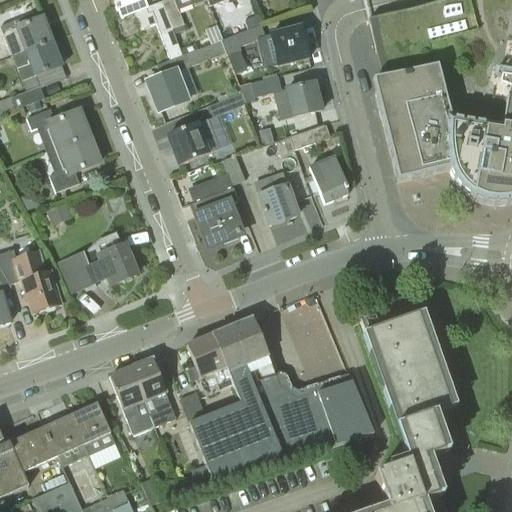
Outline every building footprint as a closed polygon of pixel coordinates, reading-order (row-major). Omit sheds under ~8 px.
[(171,32),(160,4),(144,10),(140,0),(112,0),(120,21),(134,15),(140,32),(156,26),(168,59),(179,55),(170,32),(171,32)] [(171,32),(183,27),(179,16),(178,12),(172,0),(170,0),(160,4),(171,32)] [(253,0),(254,1),(258,13),(268,9),(265,0),(253,0)] [(511,0),(453,0),(453,1),(367,22),(382,81),(381,82),(374,95),(396,186),(447,173),(447,175),(451,184),(453,187),(458,194),(461,196),(467,201),(470,203),(473,205),(477,207),(482,209),(487,210),(492,210),(496,210),(501,210),(506,209),(511,208),(511,207),(511,0)] [(371,0),(372,10),(396,7),(395,0),(371,0)] [(257,27),(254,18),(245,22),(248,31),(257,27)] [(23,55),(51,45),(41,20),(28,25),(25,19),(0,28),(0,30),(11,59),(23,55)] [(216,27),(204,32),(210,47),(220,43),(223,42),(216,27)] [(222,44),(225,56),(226,59),(240,54),(238,48),(261,41),(268,71),(276,69),(308,61),(301,30),(269,39),(269,37),(264,39),(261,27),(234,38),(222,44)] [(23,55),(11,59),(25,94),(0,103),(0,117),(30,107),(43,101),(40,92),(47,89),(42,75),(60,69),(51,45),(23,55)] [(177,73),(179,72),(175,61),(155,68),(160,80),(146,85),(157,115),(188,103),(177,73)] [(280,93),(277,79),(250,86),(254,101),(273,96),(279,123),(321,113),(314,86),(284,93),(283,92),(280,93)] [(212,120),(245,107),(241,96),(208,109),(212,120)] [(225,96),(217,100),(219,105),(227,101),(225,96)] [(38,105),(26,109),(29,116),(40,112),(38,105)] [(45,157),(88,140),(87,138),(84,140),(74,115),(51,124),(49,112),(26,121),(31,134),(36,133),(45,157)] [(178,167),(219,151),(207,123),(167,139),(178,167)] [(293,152),(328,141),(323,128),(289,139),(293,152)] [(267,131),(257,133),(261,147),(271,144),(267,131)] [(88,140),(45,157),(53,177),(48,179),(54,196),(78,187),(73,175),(98,166),(88,140)] [(231,189),(244,184),(234,159),(221,164),(231,189)] [(323,207),(346,198),(344,193),(346,192),(334,160),(308,171),(323,207)] [(296,218),(286,187),(282,175),(253,185),(257,197),(258,197),(269,228),(296,218)] [(227,207),(237,204),(232,191),(199,204),(195,193),(188,195),(209,248),(223,242),(224,246),(237,241),(236,237),(238,236),(227,207)] [(40,207),(33,193),(19,200),(26,213),(40,207)] [(303,203),(310,230),(326,226),(319,199),(303,203)] [(72,220),(65,205),(45,214),(51,228),(72,220)] [(69,261),(81,290),(84,289),(85,293),(95,289),(93,285),(96,284),(95,282),(105,278),(110,288),(136,277),(125,248),(122,249),(116,234),(100,241),(105,254),(96,257),(93,252),(84,256),(83,255),(69,261)] [(0,257),(0,273),(8,289),(22,284),(33,319),(59,310),(48,275),(43,277),(36,254),(15,261),(12,254),(0,257)] [(0,296),(9,291),(8,289),(0,273),(0,326),(8,324),(0,299),(0,296)] [(312,299),(304,302),(307,309),(315,306),(312,299)] [(437,501),(426,470),(430,468),(438,469),(443,463),(442,462),(440,458),(443,457),(430,419),(450,412),(418,318),(367,336),(412,466),(374,480),(383,506),(385,511),(419,511),(418,507),(437,501)] [(211,340),(226,376),(244,370),(251,388),(275,378),(252,322),(211,340)] [(226,377),(226,376),(211,340),(185,351),(193,372),(187,374),(191,386),(197,384),(198,385),(199,384),(205,398),(231,388),(226,377)] [(130,372),(153,432),(175,423),(165,399),(167,398),(165,395),(164,396),(151,364),(130,372)] [(283,398),(275,378),(251,388),(244,370),(226,377),(231,388),(239,407),(204,421),(187,427),(205,469),(202,470),(210,490),(372,439),(351,386),(296,404),(283,398)] [(132,441),(153,432),(130,372),(108,381),(132,441)] [(178,403),(187,427),(204,421),(195,397),(178,403)] [(83,449),(87,459),(114,447),(110,437),(96,407),(69,419),(83,449)] [(61,471),(87,459),(83,449),(69,419),(42,431),(56,462),(61,471)] [(56,462),(42,431),(4,448),(0,439),(0,502),(27,490),(21,477),(56,462)] [(179,500),(210,490),(202,470),(190,474),(192,479),(173,486),(179,500)] [(179,500),(173,486),(157,491),(154,482),(141,486),(150,509),(179,500)] [(31,503),(35,511),(51,511),(75,501),(69,486),(31,503)] [(107,500),(112,511),(128,505),(123,493),(107,500)] [(112,511),(107,500),(80,511),(112,511)] [(80,511),(75,501),(51,511),(80,511)]
